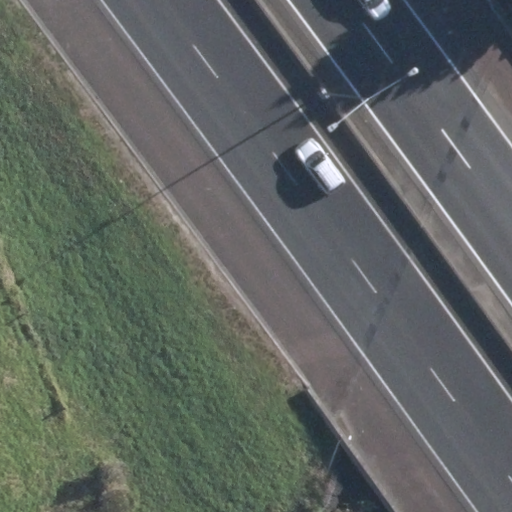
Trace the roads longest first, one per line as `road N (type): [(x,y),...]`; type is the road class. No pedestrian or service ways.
road 1 (motorway): [(511,505),(329,241),(147,0)]
road 2 (motorway): [(331,0),(511,241)]
